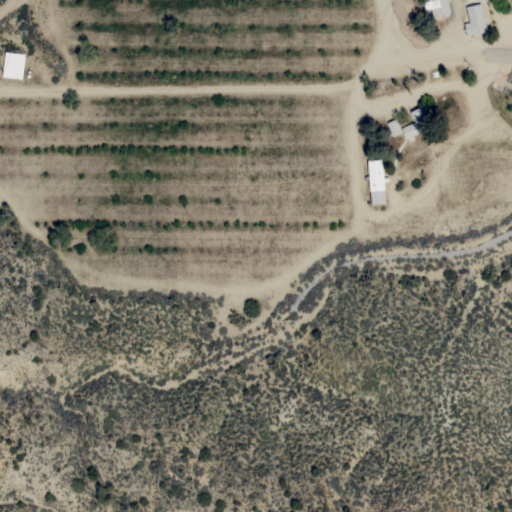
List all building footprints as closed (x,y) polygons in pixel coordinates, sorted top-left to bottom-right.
[(448,0),(451,12),(433,16),(431,8),(425,10),(423,2),(429,0),(448,0)] [(487,31),(467,35),(464,23),(469,22),(466,6),(481,3),(487,31)] [(4,52),(24,54),(21,78),(2,76),(4,52)] [(414,122),(409,111),(423,105),(424,106),(427,104),(432,114),(428,115),(432,124),(420,130),(421,131),(413,135),(414,139),(409,141),(407,138),(406,138),(401,128),(414,122)] [(402,132),(392,136),(386,123),(395,118),(402,132)] [(385,203),(370,204),(367,160),(382,159),(385,203)]
